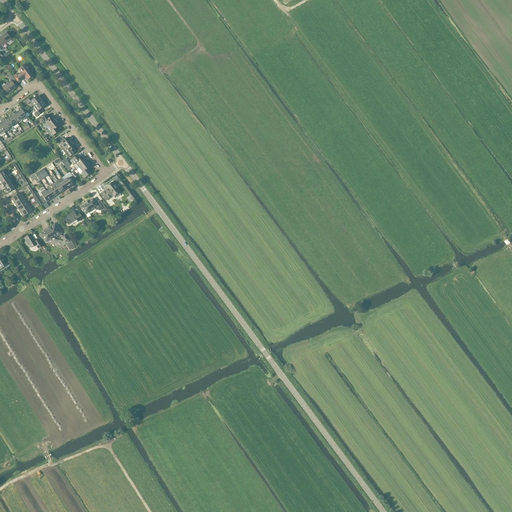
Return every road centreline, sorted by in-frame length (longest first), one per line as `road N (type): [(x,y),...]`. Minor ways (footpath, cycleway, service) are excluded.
road 1 (tertiary): [(383,511),(122,162)]
road 2 (track): [(90,119),(197,48),(167,0)]
road 3 (tertiary): [(122,162),(14,16)]
road 4 (residential): [(0,109),(39,85),(106,175)]
road 5 (track): [(0,489),(107,447),(121,434)]
